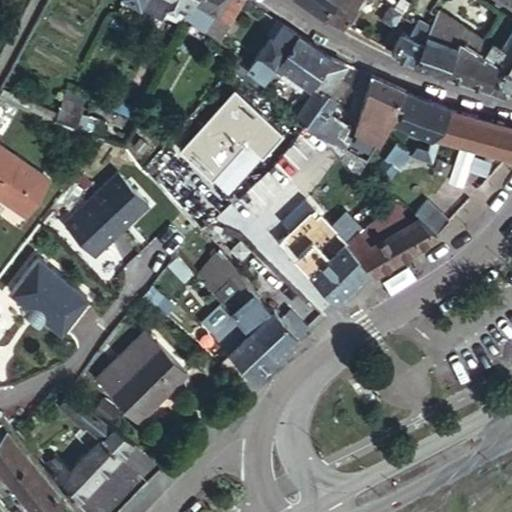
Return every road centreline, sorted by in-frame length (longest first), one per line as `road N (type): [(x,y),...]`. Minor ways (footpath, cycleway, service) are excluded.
road 1 (tertiary): [(282,413),(334,352),(434,287),(511,219)]
road 2 (residential): [(511,106),(364,54),(273,0)]
road 3 (secondary): [(511,417),(346,511)]
road 4 (residential): [(282,413),(204,460),(153,511)]
